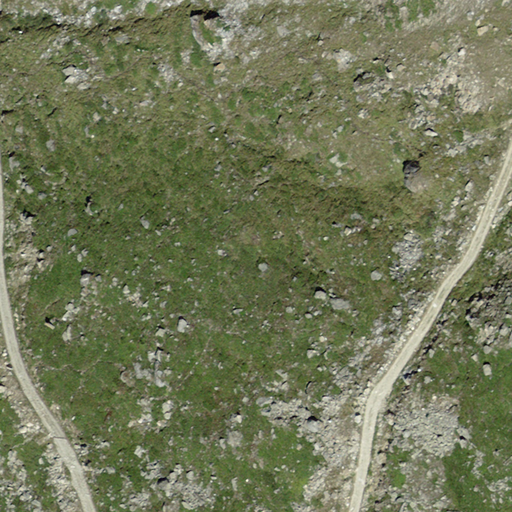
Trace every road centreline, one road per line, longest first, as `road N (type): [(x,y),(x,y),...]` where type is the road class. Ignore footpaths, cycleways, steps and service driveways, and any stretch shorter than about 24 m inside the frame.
road 1 (track): [(351,511),(374,395),(427,331),(494,208),(511,154)]
road 2 (track): [(0,313),(13,368),(76,478),(85,511)]
